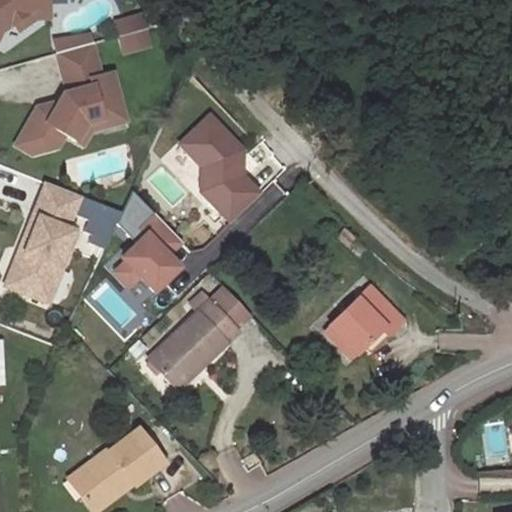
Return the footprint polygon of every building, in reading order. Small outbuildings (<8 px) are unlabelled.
[(31,11),(47,9),(46,0),(0,0),(0,32),(12,24),(31,11)] [(31,11),(12,24),(17,31),(34,19),(48,18),(47,9),(31,11)] [(113,23),(117,37),(143,30),(139,16),(113,23)] [(148,46),(143,30),(117,37),(121,54),(148,46)] [(90,45),(55,54),(59,69),(94,60),(90,45)] [(94,60),(59,69),(66,94),(62,95),(57,103),(52,112),(42,107),(36,109),(15,146),(32,156),(33,154),(41,140),(54,148),(56,149),(63,136),(75,142),(84,125),(101,120),(99,113),(120,107),(111,73),(99,76),(94,60)] [(57,103),(42,107),(52,112),(57,103)] [(124,121),(120,107),(99,113),(101,120),(84,125),(75,142),(81,146),(89,131),(124,121)] [(215,110),(203,122),(214,133),(226,121),(215,110)] [(208,160),(207,185),(237,216),(260,193),(242,174),(248,155),(243,150),(238,144),(243,139),(226,121),(214,133),(203,122),(186,138),(208,160)] [(248,144),(243,139),(238,144),(243,150),(248,144)] [(41,140),(33,154),(54,148),(41,140)] [(78,197),(44,183),(30,216),(36,219),(12,277),(31,285),(27,296),(47,304),(75,233),(65,229),(78,197)] [(137,229),(114,251),(117,255),(131,270),(146,285),(170,261),(154,244),(168,230),(145,207),(130,222),(137,229)] [(36,219),(30,216),(3,286),(27,296),(31,285),(12,277),(36,219)] [(131,270),(117,255),(107,266),(121,280),(131,270)] [(196,312),(146,360),(170,385),(195,361),(201,367),(237,333),(235,330),(250,315),(223,287),(208,302),(200,294),(189,305),(196,312)] [(328,327),(329,328),(354,354),(355,355),(362,349),(380,332),(385,337),(401,322),(368,287),(328,327)] [(329,328),(324,333),(349,359),(354,354),(329,328)] [(380,332),(362,349),(368,354),(385,337),(380,332)] [(195,361),(170,385),(176,391),(201,367),(195,361)] [(106,450),(74,474),(87,491),(80,496),(91,511),(95,511),(122,492),(120,489),(129,482),(131,484),(133,487),(162,464),(137,430),(108,452),(106,450)] [(74,474),(67,479),(80,496),(87,491),(74,474)] [(129,482),(120,489),(122,492),(131,484),(129,482)]
